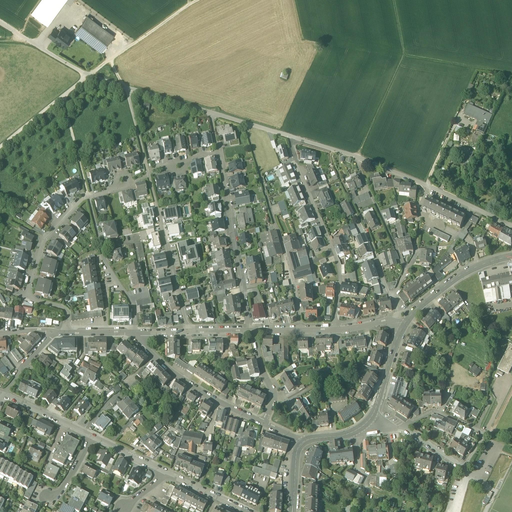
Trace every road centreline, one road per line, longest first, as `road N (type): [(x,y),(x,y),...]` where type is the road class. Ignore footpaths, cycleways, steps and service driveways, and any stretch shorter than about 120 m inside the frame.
road 1 (residential): [(187,331),(125,87)]
road 2 (track): [(0,147),(195,0)]
road 3 (residential): [(299,330),(249,124)]
road 4 (residential): [(335,329),(337,264),(290,136)]
road 5 (residential): [(66,332),(62,308),(25,298),(47,235),(88,197)]
road 6 (residential): [(403,427),(461,468),(480,431),(432,411)]
road 7 (residential): [(134,332),(180,377),(262,422)]
road 8 (residential): [(134,332),(133,306),(107,263),(88,197)]
